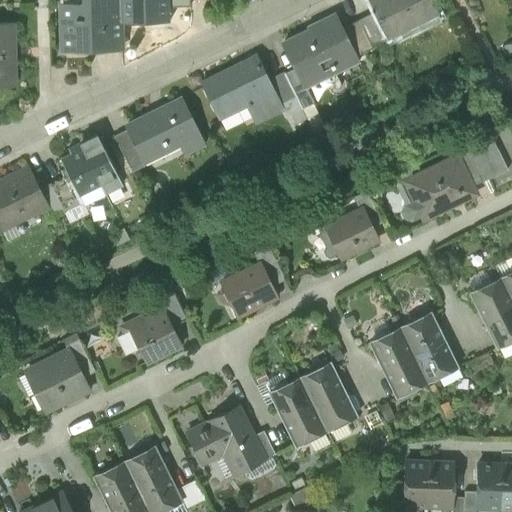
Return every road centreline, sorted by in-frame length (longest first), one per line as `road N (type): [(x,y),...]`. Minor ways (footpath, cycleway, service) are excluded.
road 1 (residential): [(298,0),(0,149)]
road 2 (residential): [(287,310),(0,458)]
road 3 (residential): [(287,310),(511,200)]
